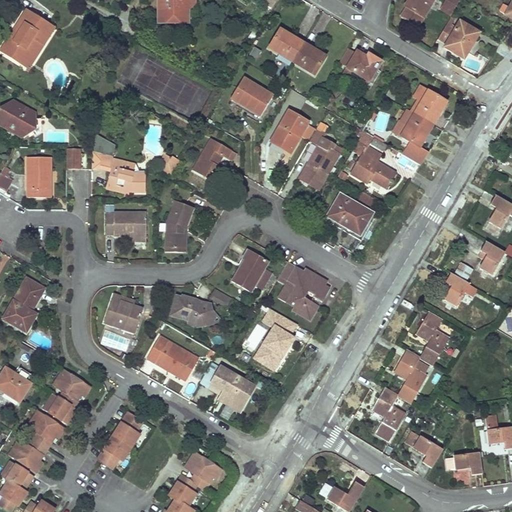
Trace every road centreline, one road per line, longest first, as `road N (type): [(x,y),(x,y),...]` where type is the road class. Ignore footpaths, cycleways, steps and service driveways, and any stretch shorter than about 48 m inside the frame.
road 1 (residential): [(82,275),(192,270),(227,226),(242,221),(264,223),(386,293)]
road 2 (tertiary): [(386,293),(499,101)]
road 3 (residential): [(121,503),(91,500),(72,488),(69,475),(131,378)]
road 4 (residential): [(131,378),(280,466)]
road 5 (residential): [(308,423),(444,502)]
road 6 (tertiary): [(308,423),(386,293)]
road 7 (residential): [(368,25),(499,101)]
road 8 (residential): [(82,275),(81,341),(131,378)]
road 9 (residential): [(0,219),(76,225),(82,275)]
